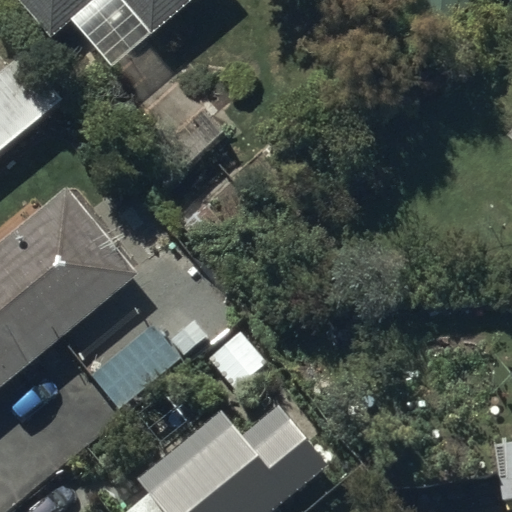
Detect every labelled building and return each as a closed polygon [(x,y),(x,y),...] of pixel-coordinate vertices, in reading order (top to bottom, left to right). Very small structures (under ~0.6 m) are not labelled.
[(12,0),(54,48),(110,0),(115,0),(154,45),(207,0),(12,0)] [(493,0),(409,0),(444,41),(493,0)] [(0,157),(63,109),(28,63),(0,85),(0,157)] [(72,197),(0,255),(0,401),(67,348),(122,416),(183,367),(153,331),(195,286),(130,208),(100,233),(72,197)] [(223,423),(143,489),(152,503),(140,511),(288,511),(332,479),(280,415),(242,447),(223,423)]
